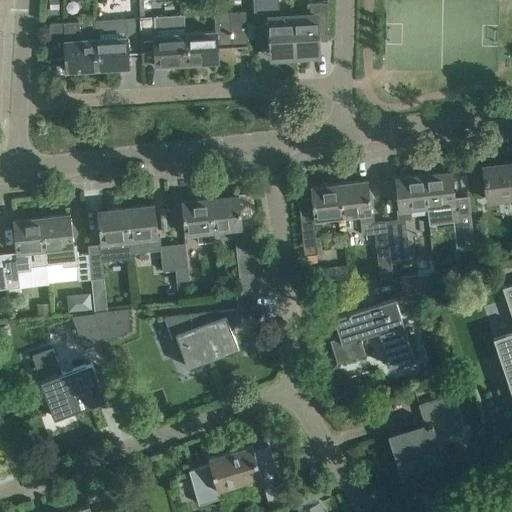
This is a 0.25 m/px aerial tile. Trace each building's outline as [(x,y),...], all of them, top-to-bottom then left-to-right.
[(57,0),(48,0),(49,8),(57,8),(58,8),(57,0)] [(306,15),(291,16),(295,55),(311,54),(311,50),(321,49),(320,41),(326,40),(326,41),(327,41),(328,1),(305,3),(306,15)] [(295,55),(291,16),(276,17),(276,5),(253,6),(255,45),(257,45),(257,44),(268,44),(269,57),(295,55)] [(185,32),(187,62),(190,62),(190,65),(200,64),(200,61),(218,60),(217,47),(247,45),(245,10),(214,12),(215,30),(185,32)] [(140,52),(141,61),(155,60),(156,64),(174,63),(174,66),(184,65),(184,62),(187,62),(185,32),(184,14),(138,17),(140,52)] [(138,17),(94,20),(95,38),(97,68),(100,68),(100,71),(110,70),(110,67),(129,66),(128,53),(140,52),(138,17)] [(97,68),(95,38),(80,39),(79,21),(49,23),(51,57),(66,57),(66,70),(84,69),(84,72),(94,71),(94,68),(97,68)] [(232,47),(229,60),(241,63),(244,50),(232,47)] [(511,164),(485,167),(485,166),(483,166),(487,198),(511,195),(511,164)] [(468,195),(455,197),(452,169),(423,173),(427,207),(428,217),(458,214),(459,227),(453,228),(456,250),(474,248),(468,195)] [(411,209),(427,207),(423,173),(395,176),(398,208),(396,209),(397,219),(385,220),(388,246),(406,244),(403,220),(412,219),(411,209)] [(339,182),(342,216),(359,214),(361,235),(374,233),(376,247),(388,246),(385,220),(374,221),(373,211),(371,212),(367,179),(339,182)] [(315,219),(342,216),(339,182),(310,185),(312,197),(298,199),(304,254),(317,253),(314,230),(316,230),(315,219)] [(242,227),(241,219),(238,193),(209,197),(214,230),(242,227)] [(215,240),(214,230),(209,197),(181,200),(185,234),(197,232),(198,242),(215,240)] [(131,252),(161,249),(161,245),(160,235),(158,235),(154,203),(126,206),(131,252)] [(100,252),(88,253),(91,278),(104,277),(102,261),(132,258),(131,252),(126,206),(97,209),(101,242),(99,243),(99,244),(100,252)] [(41,215),(47,264),(63,262),(63,266),(77,265),(79,280),(91,278),(88,253),(77,254),(76,244),(73,244),(70,212),(41,215)] [(31,266),(47,264),(41,215),(13,219),(16,251),(15,251),(15,252),(3,253),(7,288),(20,287),(18,271),(31,270),(31,266)] [(241,294),(263,291),(255,217),(241,219),(242,227),(214,230),(215,240),(235,238),(241,294)] [(173,244),(175,269),(177,281),(189,279),(185,242),(173,244)] [(161,249),(163,270),(175,269),(173,244),(161,245),(161,249)] [(432,274),(401,277),(404,299),(439,295),(432,274)] [(511,283),(502,286),(506,298),(510,297),(511,301),(511,330),(493,336),(511,393),(511,283)] [(68,296),(69,310),(91,308),(89,294),(68,296)] [(340,337),(330,340),(337,362),(365,353),(360,337),(379,331),(390,366),(395,364),(414,358),(396,297),(352,310),(333,316),(340,337)] [(50,312),(49,302),(38,303),(38,313),(50,312)] [(93,311),(94,314),(104,341),(130,331),(129,307),(93,311)] [(237,308),(188,314),(164,316),(165,318),(172,337),(176,335),(188,367),(238,348),(230,325),(239,322),(237,308)] [(104,341),(94,314),(73,322),(83,349),(104,341)] [(92,363),(62,374),(59,367),(63,366),(61,361),(57,362),(53,350),(33,358),(55,416),(104,398),(92,363)] [(436,434),(464,426),(454,396),(422,406),(427,424),(389,436),(400,470),(443,457),(436,434)] [(142,403),(129,408),(137,428),(149,423),(142,403)] [(217,489),(261,476),(265,489),(271,510),(286,503),(281,484),(269,444),(253,448),(252,445),(208,458),(210,463),(189,470),(199,504),(220,497),(217,489)] [(299,511),(323,511),(319,502),(299,511)]
